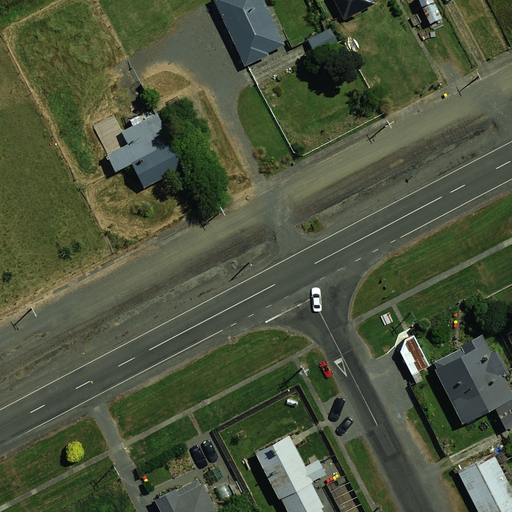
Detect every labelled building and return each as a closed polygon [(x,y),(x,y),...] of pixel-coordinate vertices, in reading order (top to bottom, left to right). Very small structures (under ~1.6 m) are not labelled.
[(268,0),(214,0),(214,1),(248,70),(292,48),(268,0)] [(376,0),(333,0),(345,23),(379,6),(376,0)] [(134,126),(120,132),(126,146),(107,155),(118,177),(137,168),(148,190),(190,170),(162,112),(147,119),(143,111),(130,118),(134,126)] [(511,396),(484,338),(432,362),(466,434),(500,418),(506,431),(511,427),(511,396)] [(289,435),(256,453),(288,511),(324,511),(329,509),(289,435)] [(511,511),(511,484),(496,456),(458,478),(477,511),(511,511)] [(229,511),(208,472),(156,500),(162,511),(229,511)]
